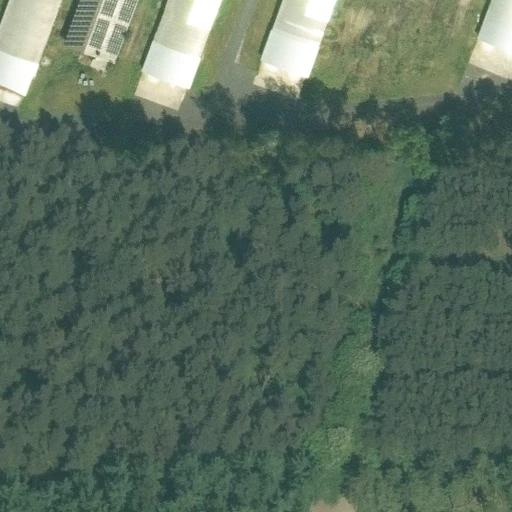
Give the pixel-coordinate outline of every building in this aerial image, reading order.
[(8,0),(0,22),(0,101),(20,109),(59,0),(8,0)] [(136,0),(79,0),(64,43),(114,62),(136,0)] [(167,0),(140,73),(186,90),(218,0),(167,0)] [(283,0),(259,67),(304,83),(335,0),(283,0)] [(511,0),(493,0),(477,46),(511,58),(511,0)]
